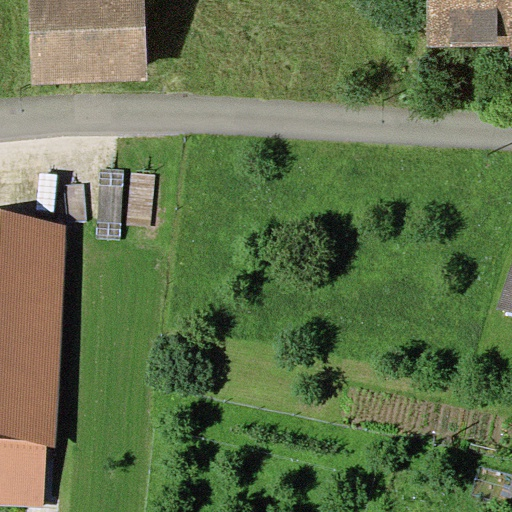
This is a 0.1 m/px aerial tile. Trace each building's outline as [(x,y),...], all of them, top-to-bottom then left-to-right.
[(161,0),(56,0),(58,80),(163,77),(161,0)] [(511,0),(429,0),(430,45),(511,44),(511,0)] [(0,219),(0,442),(46,444),(56,445),(66,223),(0,219)] [(511,264),(500,303),(511,307),(511,264)] [(0,504),(43,506),(46,444),(0,442),(0,504)] [(511,511),(511,478),(504,476),(493,511),(511,511)]
